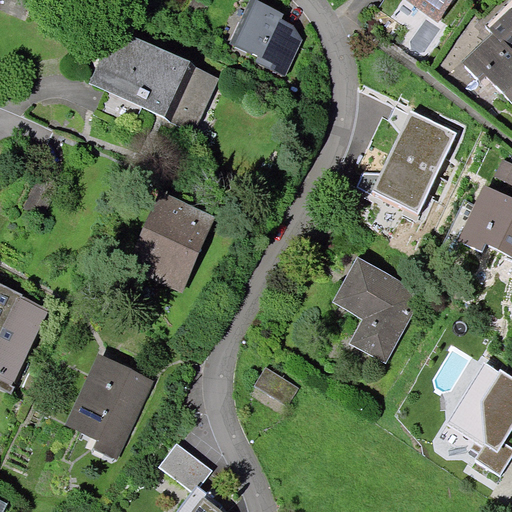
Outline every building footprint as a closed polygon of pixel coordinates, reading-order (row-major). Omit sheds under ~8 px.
[(450,0),(406,0),(436,20),(450,0)] [(511,58),(506,52),(511,46),(511,0),(483,30),(493,40),(463,70),(475,83),(481,77),(511,109),(511,58)] [(283,43),(288,31),(276,26),(278,20),(249,6),(229,47),(270,66),(268,72),(282,78),(295,48),(283,43)] [(214,84),(126,43),(92,115),(129,133),(139,111),(190,135),(214,84)] [(496,179),(511,186),(511,170),(502,166),(496,179)] [(40,219),(56,187),(38,179),(23,211),(40,219)] [(0,183),(0,216),(4,218),(17,191),(0,183)] [(511,261),(511,206),(484,193),(459,246),(480,256),(484,248),(511,261)] [(204,223),(162,205),(134,270),(176,288),(204,223)] [(326,250),(350,263),(364,237),(340,224),(326,250)] [(416,299),(356,266),(335,305),(370,325),(357,349),(382,362),(416,299)] [(0,392),(8,396),(45,319),(0,297),(0,392)] [(118,448),(147,386),(99,363),(70,425),(118,448)] [(511,454),(511,451),(499,443),(511,422),(511,380),(484,363),(446,422),(475,441),(472,446),(481,452),(476,459),(499,474),(511,454)] [(297,391),(263,370),(252,389),(285,409),(297,391)] [(217,511),(220,509),(210,502),(212,500),(205,495),(204,497),(195,490),(207,474),(175,449),(159,469),(190,494),(176,511),(217,511)]
